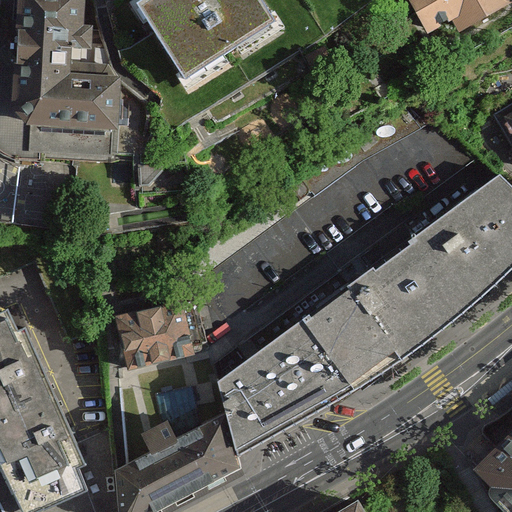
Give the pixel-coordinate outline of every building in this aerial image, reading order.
[(75,1),(63,0),(0,0),(0,137),(117,144),(115,73),(70,72),(75,1)] [(272,0),(133,0),(188,86),(286,23),(272,0)] [(410,0),(428,26),(453,13),(459,25),(503,0),(410,0)] [(511,99),(494,110),(511,140),(511,99)] [(355,268),(216,370),(231,422),(237,440),(313,397),(393,349),(478,284),(511,252),(511,175),(499,163),(424,215),(355,268)] [(0,500),(6,511),(97,511),(76,444),(71,432),(23,312),(7,294),(0,296),(0,500)] [(115,309),(129,362),(195,347),(182,295),(115,309)] [(210,358),(106,383),(118,432),(76,444),(97,511),(120,511),(105,477),(231,422),(216,370),(210,358)] [(105,477),(120,511),(135,511),(241,453),(237,440),(231,422),(105,477)] [(511,422),(471,462),(490,488),(511,506),(511,422)] [(366,511),(357,497),(333,511),(366,511)]
